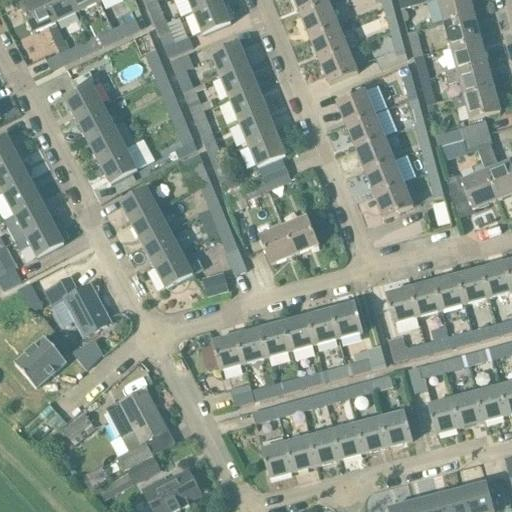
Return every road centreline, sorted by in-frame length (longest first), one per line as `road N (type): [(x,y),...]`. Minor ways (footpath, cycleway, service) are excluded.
road 1 (residential): [(152,334),(0,48)]
road 2 (residential): [(375,270),(262,0)]
road 3 (residential): [(152,334),(375,270)]
road 4 (residential): [(244,511),(152,334)]
road 5 (residential): [(340,486),(466,451),(511,449)]
road 6 (residential): [(375,270),(511,238)]
